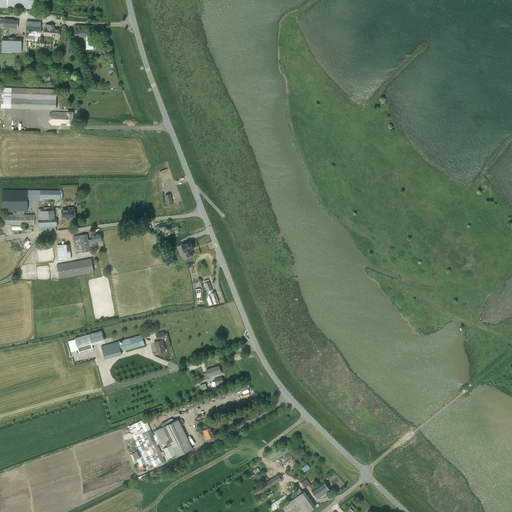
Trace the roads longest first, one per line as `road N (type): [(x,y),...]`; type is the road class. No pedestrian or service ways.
road 1 (track): [(511,228),(489,205),(443,192),(349,118),(318,104),(295,27),(283,30),(290,119),(335,214),(369,257),(465,281)]
road 2 (tertiary): [(405,511),(266,368),(149,76),(127,0)]
road 3 (unknown): [(289,399),(155,469)]
road 4 (track): [(132,26),(0,14)]
